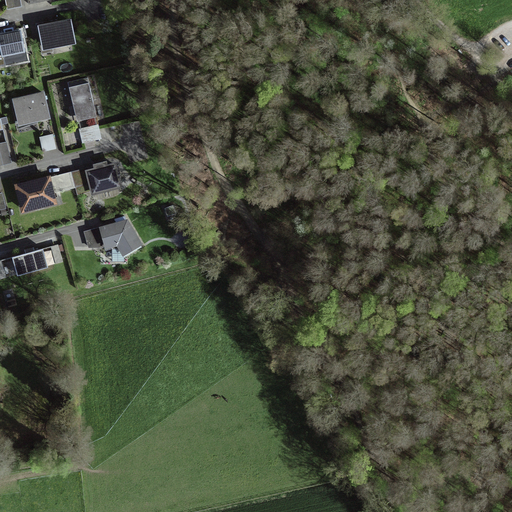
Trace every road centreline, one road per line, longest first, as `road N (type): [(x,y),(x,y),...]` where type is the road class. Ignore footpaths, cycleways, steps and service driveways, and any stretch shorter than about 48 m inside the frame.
road 1 (track): [(170,0),(183,83),(211,156),(410,511)]
road 2 (track): [(233,255),(0,313)]
